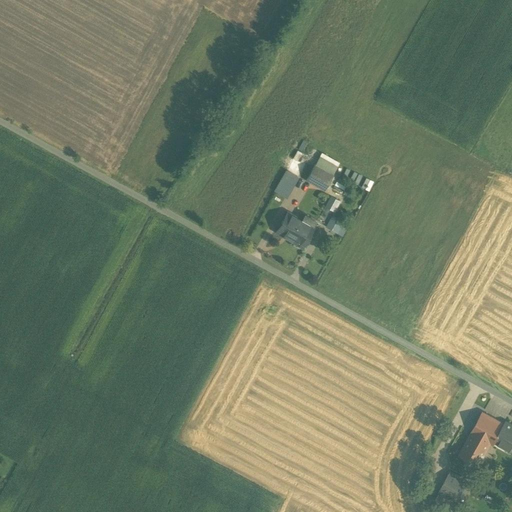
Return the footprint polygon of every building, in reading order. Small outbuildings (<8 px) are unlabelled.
[(300,149),(310,154),(315,146),(305,141),(300,149)] [(333,175),(314,164),(305,179),(324,190),(333,175)] [(294,181),(283,175),(274,191),(285,197),(294,181)] [(367,178),(364,188),(371,190),(374,180),(367,178)] [(334,189),(343,194),(348,185),(339,180),(334,189)] [(326,207),(337,211),(342,200),(332,195),(326,207)] [(313,227),(287,212),(276,231),(302,247),(313,227)] [(326,230),(342,238),(348,226),(332,218),(326,230)] [(504,424),(483,412),(460,454),(478,464),(490,442),(493,444),(504,424)] [(511,425),(505,422),(504,424),(493,444),(494,445),(495,442),(511,451),(511,425)] [(467,481),(450,472),(439,492),(456,501),(459,496),(463,498),(468,488),(464,486),(467,481)] [(451,500),(444,497),(441,503),(452,509),(456,503),(451,500)]
